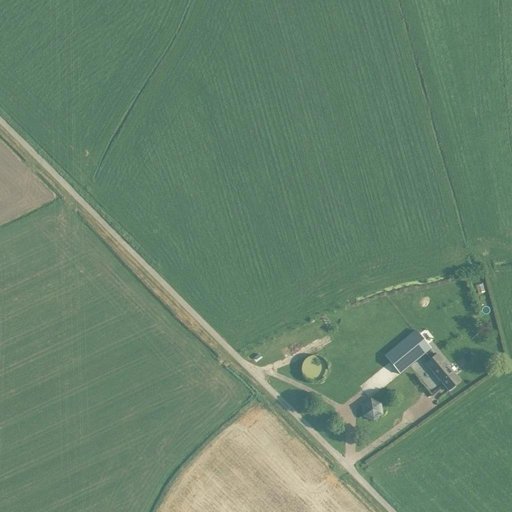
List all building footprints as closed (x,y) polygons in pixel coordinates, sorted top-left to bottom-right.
[(477,291),(482,290),(480,279),(474,281),(477,291)] [(284,343),(288,352),(318,337),(314,328),(284,343)] [(414,328),(383,354),(398,373),(430,347),(414,328)] [(459,380),(442,359),(437,352),(425,362),(447,390),(459,380)] [(318,379),(323,376),(326,372),(326,366),(325,361),(322,357),(317,354),(313,354),(308,355),(304,357),(301,361),(300,366),(301,371),(303,376),(308,379),(313,380),(318,379)] [(365,414),(381,411),(378,398),(362,401),(365,414)]
